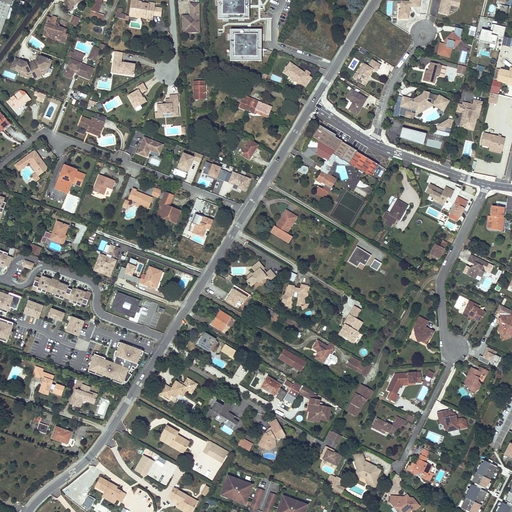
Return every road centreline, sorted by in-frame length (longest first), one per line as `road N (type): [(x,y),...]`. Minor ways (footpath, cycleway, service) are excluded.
road 1 (residential): [(487,184),(440,281),(444,339),(454,349),(396,466)]
road 2 (residential): [(246,211),(45,135),(0,169)]
road 3 (residential): [(28,511),(99,446),(167,338)]
road 4 (unknown): [(203,271),(45,209)]
road 5 (residential): [(246,211),(167,338)]
road 6 (residential): [(167,338),(99,312),(92,283),(50,266)]
road 7 (residential): [(312,103),(246,211)]
road 8 (residential): [(487,184),(372,142)]
road 9 (residential): [(376,0),(312,103)]
